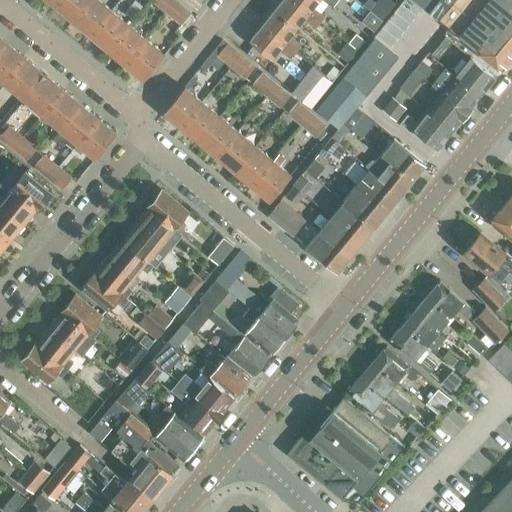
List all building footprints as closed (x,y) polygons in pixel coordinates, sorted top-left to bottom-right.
[(59,0),(56,5),(73,20),(89,0),(59,0)] [(89,0),(73,20),(91,34),(111,10),(99,0),(89,0)] [(133,0),(122,14),(131,22),(143,8),(133,0)] [(156,0),(154,2),(168,14),(177,3),(174,0),(156,0)] [(293,0),(282,0),(274,10),(296,28),(304,19),(315,28),(320,22),(293,0)] [(293,0),(320,22),(327,28),(328,27),(335,33),(341,25),(326,14),(325,15),(314,6),(318,0),(293,0)] [(392,0),(366,0),(364,4),(381,16),(393,0),(392,0)] [(500,71),(511,56),(511,0),(412,0),(437,20),(438,19),(477,50),(476,51),(500,71)] [(177,3),(168,14),(182,25),(191,14),(177,3)] [(91,34),(109,49),(129,25),(111,10),(91,34)] [(274,10),(262,26),(295,52),(300,46),(289,37),(296,28),(274,10)] [(109,49),(126,64),(147,39),(129,25),(109,49)] [(295,52),(262,26),(249,41),(271,59),(279,49),(291,58),(295,52)] [(356,32),(347,42),(357,50),(365,40),(356,32)] [(431,54),(437,60),(453,42),(446,36),(431,54)] [(361,54),(354,63),(377,82),(398,57),(374,38),(373,39),(361,54)] [(147,39),(126,64),(144,79),(164,54),(147,39)] [(346,41),(336,53),(347,62),(357,50),(347,42),(346,41)] [(0,48),(0,78),(3,81),(24,56),(6,42),(0,48)] [(217,54),(231,66),(240,55),(227,43),(217,54)] [(240,55),(231,66),(245,77),(254,66),(240,55)] [(3,81),(21,96),(42,71),(24,56),(3,81)] [(471,57),(456,75),(481,95),(496,77),(471,57)] [(423,60),(414,71),(423,78),(432,67),(423,60)] [(348,69),(343,76),(367,95),(377,82),(354,63),(353,63),(348,69)] [(311,107),(331,81),(325,76),(313,66),(292,92),(311,107)] [(333,67),(325,76),(331,81),(339,72),(333,67)] [(423,78),(414,71),(400,88),(409,95),(423,78)] [(253,84),(267,96),(276,85),(262,73),(253,84)] [(24,98),(42,113),(63,89),(45,74),(24,98)] [(456,75),(442,93),(466,113),(481,95),(456,75)] [(338,128),(344,123),(356,107),(366,95),(344,77),(316,110),(338,128)] [(276,85),(267,96),(280,107),(290,96),(276,85)] [(164,111),(182,126),(202,101),(184,86),(164,111)] [(42,113),(60,128),(81,104),(63,89),(42,113)] [(442,93),(427,111),(452,131),(466,113),(442,93)] [(392,96),(382,109),(396,120),(406,107),(392,96)] [(182,126),(199,141),(220,116),(202,101),(182,126)] [(288,114),(302,125),(311,114),(297,103),(288,114)] [(73,149),(74,148),(98,118),(81,104),(60,128),(71,137),(66,143),(73,149)] [(344,123),(350,128),(352,130),(365,114),(356,107),(344,123)] [(452,131),(427,111),(418,122),(407,113),(400,122),(411,131),(412,129),(437,149),(452,131)] [(311,114),(302,125),(316,137),(325,126),(311,114)] [(199,141),(217,155),(238,131),(220,116),(199,141)] [(74,148),(80,153),(84,148),(96,158),(116,133),(98,118),(74,148)] [(350,128),(344,123),(332,137),(339,142),(350,128)] [(0,135),(0,137),(13,148),(22,137),(8,126),(0,135)] [(217,155),(235,170),(255,145),(238,131),(217,155)] [(22,137),(13,148),(27,160),(36,149),(22,137)] [(324,147),(331,153),(339,143),(332,137),(324,147)] [(394,138),(381,154),(413,179),(425,164),(394,138)] [(235,170),(253,185),(273,160),(255,145),(235,170)] [(273,160),(253,185),(270,200),(291,175),(279,165),(284,159),(278,154),(273,160)] [(381,154),(369,169),(400,195),(413,179),(381,154)] [(35,166),(49,177),(58,167),(44,155),(35,166)] [(305,170),(315,178),(325,166),(315,158),(305,170)] [(58,167),(49,177),(63,189),(72,178),(58,167)] [(362,177),(356,184),(388,209),(400,195),(369,169),(362,177)] [(8,173),(2,180),(36,207),(37,208),(51,192),(25,170),(17,181),(8,173)] [(301,174),(293,184),(299,190),(308,179),(301,174)] [(0,188),(6,194),(0,201),(0,204),(24,224),(35,212),(33,210),(36,207),(2,180),(0,182),(0,188)] [(299,190),(293,184),(283,196),(293,204),(303,192),(299,190)] [(356,184),(342,201),(374,227),(388,209),(356,184)] [(148,206),(150,208),(179,232),(186,223),(181,219),(188,211),(162,190),(148,206)] [(268,215),(292,235),(305,220),(280,199),(268,215)] [(342,201),(330,216),(361,242),(374,227),(342,201)] [(511,207),(505,202),(489,221),(511,239),(511,207)] [(0,230),(10,239),(14,234),(15,235),(24,224),(0,204),(0,230)] [(145,210),(135,222),(161,243),(168,235),(173,239),(179,232),(150,208),(147,211),(145,210)] [(330,216),(318,231),(349,257),(361,242),(330,216)] [(126,236),(123,240),(153,264),(156,266),(169,250),(161,243),(135,222),(125,235),(126,236)] [(0,253),(9,242),(8,241),(10,239),(0,230),(0,253)] [(349,257),(318,231),(306,246),(337,272),(349,257)] [(511,256),(506,251),(505,253),(480,232),(472,242),(469,242),(466,246),(466,249),(464,252),(498,281),(507,270),(511,274),(511,256)] [(208,256),(211,259),(218,264),(233,245),(224,237),(208,256)] [(119,242),(108,255),(134,276),(141,268),(146,272),(153,264),(123,240),(120,243),(119,242)] [(240,251),(216,280),(227,289),(251,260),(240,251)] [(100,268),(97,272),(126,296),(133,288),(128,284),(134,276),(108,255),(98,267),(100,268)] [(218,264),(211,259),(205,267),(211,272),(218,264)] [(126,296),(97,272),(95,270),(81,287),(107,309),(115,299),(123,306),(130,299),(126,296)] [(174,281),(176,283),(178,285),(179,286),(191,296),(205,280),(193,270),(183,282),(177,277),(174,281)] [(473,289),(493,310),(505,298),(484,277),(473,289)] [(227,289),(216,280),(200,300),(211,308),(227,289)] [(440,281),(428,296),(451,316),(457,309),(468,318),(475,310),(440,281)] [(178,285),(165,300),(178,311),(184,304),(191,296),(179,286),(178,285)] [(257,301),(251,309),(284,336),(298,319),(289,311),(297,302),(285,292),(277,286),(269,297),(272,299),(265,308),(257,301)] [(62,311),(63,313),(93,337),(99,329),(94,325),(102,316),(76,294),(62,311)] [(415,310),(446,336),(456,345),(463,337),(446,322),(451,316),(428,296),(415,310)] [(255,373),(258,369),(268,356),(202,301),(183,324),(195,334),(209,318),(239,342),(230,353),(255,373)] [(166,328),(149,314),(137,304),(130,313),(138,320),(137,322),(157,338),(166,328)] [(157,304),(149,314),(166,328),(174,318),(157,304)] [(284,336),(251,309),(249,307),(243,315),(252,323),(245,332),(270,353),(284,336)] [(473,319),(486,332),(479,340),(489,348),(506,328),(485,307),(473,319)] [(415,310),(403,325),(427,345),(434,351),(446,336),(415,310)] [(49,327),(75,348),(83,355),(96,339),(93,337),(63,313),(61,316),(59,315),(49,327)] [(427,345),(403,325),(391,340),(415,360),(415,359),(429,372),(436,364),(421,352),(427,345)] [(40,341),(38,344),(67,368),(73,361),(68,356),(75,348),(49,327),(39,340),(40,341)] [(177,328),(168,338),(179,347),(187,336),(177,328)] [(145,333),(139,341),(148,348),(154,341),(145,333)] [(466,341),(481,355),(487,348),(471,335),(466,341)] [(179,347),(168,338),(151,359),(167,373),(185,352),(179,347)] [(136,339),(120,358),(132,368),(148,349),(136,339)] [(486,357),(494,365),(510,349),(501,341),(486,357)] [(67,368),(38,344),(36,343),(22,360),(48,381),(56,372),(61,376),(67,368)] [(385,345),(373,360),(397,380),(403,373),(413,381),(420,374),(385,345)] [(494,365),(503,372),(511,362),(511,351),(510,349),(494,365)] [(201,367),(236,396),(250,378),(224,358),(219,355),(211,365),(206,361),(201,367)] [(114,368),(124,377),(132,368),(121,359),(114,368)] [(385,395),(385,396),(408,415),(410,413),(419,421),(425,415),(392,387),(397,380),(373,360),(361,375),(385,395)] [(453,367),(463,375),(469,369),(459,360),(453,367)] [(511,362),(503,372),(511,380),(511,378),(511,362)] [(146,367),(135,379),(145,387),(155,374),(146,367)] [(184,376),(179,383),(220,416),(234,399),(199,370),(190,381),(184,376)] [(441,383),(451,391),(461,379),(452,370),(441,383)] [(373,410),(385,396),(385,395),(361,375),(349,390),(373,410)] [(135,379),(134,378),(117,398),(130,409),(146,388),(145,387),(135,379)] [(220,416),(179,383),(174,389),(180,394),(190,402),(181,412),(206,433),(220,416)] [(440,387),(428,402),(440,412),(452,397),(440,387)] [(0,420),(1,421),(14,432),(20,425),(2,410),(10,401),(0,392),(0,420)] [(326,406),(287,453),(324,483),(342,498),(363,474),(374,483),(404,446),(393,437),(344,396),(333,410),(327,404),(326,406)] [(154,430),(117,399),(103,416),(114,424),(125,433),(140,446),(147,437),(154,430)] [(157,414),(167,422),(155,437),(184,460),(203,436),(164,405),(157,414)] [(90,431),(89,431),(100,440),(113,425),(114,424),(103,416),(103,415),(94,426),(90,431)] [(424,427),(416,420),(408,428),(417,436),(424,427)] [(125,433),(112,450),(137,470),(132,476),(154,495),(180,464),(147,437),(140,446),(125,433)] [(54,466),(71,446),(61,438),(45,458),(54,466)] [(80,444),(67,459),(78,468),(91,453),(80,444)] [(55,475),(65,484),(78,468),(67,459),(55,475)] [(35,461),(27,470),(41,481),(49,472),(35,461)] [(91,481),(128,511),(140,511),(154,495),(132,476),(126,482),(105,465),(91,481)] [(27,470),(20,479),(33,491),(41,481),(27,470)] [(55,475),(44,488),(43,489),(53,498),(65,484),(55,475)] [(511,511),(511,478),(480,511),(511,511)] [(84,492),(79,498),(97,511),(123,511),(110,501),(105,508),(84,492)] [(41,494),(33,503),(41,510),(43,511),(50,502),(41,494)] [(87,511),(97,511),(79,498),(76,502),(87,511)] [(10,500),(2,509),(5,511),(15,511),(19,508),(10,500)] [(23,511),(39,511),(41,510),(33,503),(32,502),(23,511)]
